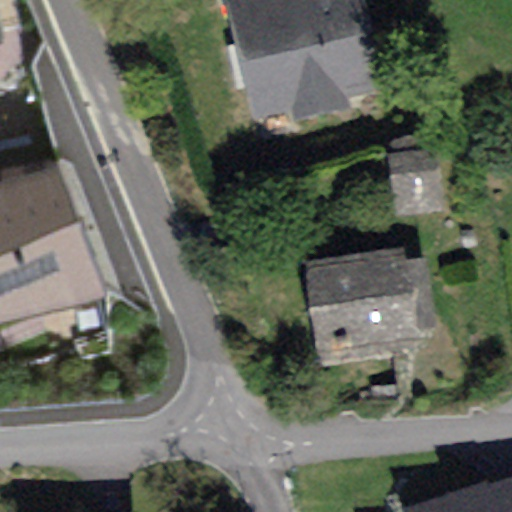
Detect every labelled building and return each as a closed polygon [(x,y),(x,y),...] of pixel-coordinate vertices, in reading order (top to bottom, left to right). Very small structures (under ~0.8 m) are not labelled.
[(0,0),(0,40),(13,36),(8,0),(0,0)] [(206,0),(232,129),(379,99),(354,0),(206,0)] [(425,155),(377,163),(388,224),(436,215),(425,155)] [(53,160),(0,172),(0,321),(85,303),(53,160)] [(390,256),(288,269),(303,372),(408,361),(404,345),(433,342),(420,262),(392,267),(390,256)] [(511,511),(511,493),(446,511),(511,511)]
